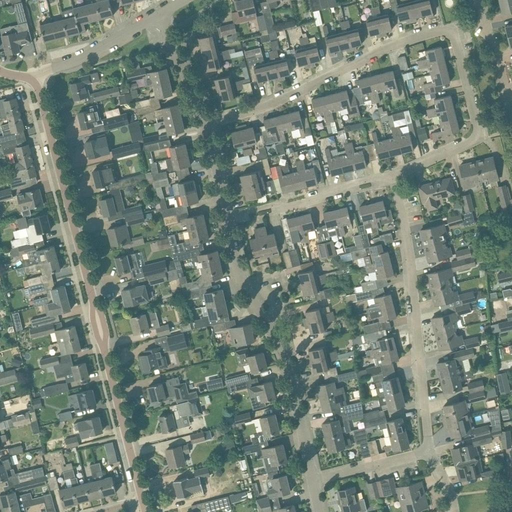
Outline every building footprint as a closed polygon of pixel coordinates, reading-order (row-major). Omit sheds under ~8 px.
[(95,0),(96,2),(98,2),(102,19),(113,16),(110,4),(116,2),(115,0),(95,0)] [(256,17),(257,17),(252,0),(235,0),(234,0),(237,10),(230,12),(233,24),(234,24),(235,24),(257,19),(256,17)] [(268,0),(270,9),(278,7),(276,0),(268,0)] [(320,0),(308,0),(312,12),(323,9),(320,0)] [(330,8),(327,0),(320,0),(323,9),(330,8)] [(418,0),(407,3),(412,22),(417,21),(416,17),(422,16),(418,0)] [(429,0),(419,0),(418,0),(422,16),(427,14),(428,18),(434,17),(429,0)] [(511,0),(500,4),(502,15),(511,12),(511,0)] [(96,2),(87,5),(91,21),(102,19),(98,2),(96,2)] [(22,3),(15,6),(17,14),(24,12),(22,3)] [(412,22),(407,3),(396,6),(400,21),(406,20),(407,24),(412,22)] [(87,5),(76,8),(80,24),(91,21),(87,5)] [(75,16),(68,18),(72,35),(86,31),(85,26),(84,26),(80,26),(80,24),(76,8),(73,8),(75,16)] [(263,12),(263,15),(268,34),(269,34),(275,32),(297,27),(295,22),(274,27),(270,11),(263,12)] [(388,14),(377,17),(382,37),(387,35),(386,31),(392,30),(388,14)] [(263,36),(268,34),(263,15),(257,17),(256,17),(257,19),(260,31),(261,31),(263,36)] [(382,37),(377,17),(366,20),(370,35),(376,34),(377,38),(382,37)] [(68,18),(54,22),(58,39),(72,35),(68,18)] [(58,39),(54,22),(40,25),(44,42),(58,39)] [(16,33),(12,33),(2,36),(6,54),(20,51),(18,45),(20,44),(21,45),(30,43),(29,40),(31,40),(27,23),(14,26),(16,33)] [(235,24),(234,24),(233,24),(220,27),(222,36),(233,33),(232,36),(233,41),(238,40),(236,32),(235,24)] [(358,29),(347,32),(352,51),(357,50),(356,46),(362,44),(358,29)] [(269,34),(268,34),(270,40),(277,39),(275,32),(269,34)] [(347,32),(336,34),(340,50),(346,48),(347,52),(352,51),(347,32)] [(200,44),(202,50),(218,46),(215,34),(195,39),(196,45),(200,44)] [(340,50),(336,34),(325,37),(330,56),(335,55),(334,51),(340,50)] [(317,45),(306,48),(311,67),(316,66),(315,62),(321,60),(317,45)] [(199,56),(200,61),(230,53),(228,50),(219,52),(218,46),(202,50),(203,55),(199,56)] [(418,61),(419,65),(444,59),(441,47),(425,51),(427,59),(418,61)] [(311,67),(306,48),(295,51),(299,66),(305,64),(306,68),(311,67)] [(223,67),(221,61),(243,55),(242,50),(230,53),(200,61),(201,66),(205,65),(207,71),(223,67)] [(268,79),(264,64),(263,56),(262,57),(262,55),(255,57),(255,56),(246,58),(250,74),(255,73),(258,86),(264,85),(263,81),(268,79)] [(405,56),(398,58),(401,70),(408,68),(405,56)] [(286,59),(275,61),(280,81),(285,79),(284,75),(290,74),(286,59)] [(429,67),(431,75),(447,70),(444,59),(419,65),(420,69),(429,67)] [(275,61),(264,64),(268,79),(274,78),(275,82),(280,81),(275,61)] [(213,86),(214,92),(233,87),(236,86),(250,82),(246,67),(242,68),(245,79),(236,82),(235,80),(232,81),(230,76),(215,80),(216,86),(213,86)] [(154,85),(169,81),(166,69),(143,74),(142,68),(126,72),(129,82),(144,78),(146,87),(154,85)] [(424,91),(425,95),(435,92),(442,91),(440,85),(450,82),(447,70),(431,75),(433,82),(423,85),(424,91)] [(393,71),(381,74),(385,90),(394,88),(396,97),(399,96),(393,71)] [(90,96),(87,84),(100,81),(97,72),(79,77),(80,82),(71,84),(75,100),(85,97),(84,97),(90,96)] [(412,72),(403,74),(404,80),(414,78),(412,72)] [(381,74),(369,77),(376,102),(381,101),(378,92),(385,90),(381,74)] [(359,86),(353,88),(353,89),(357,106),(364,104),(364,102),(372,99),(373,103),(376,102),(369,77),(358,80),(359,86)] [(169,81),(154,85),(155,91),(149,93),(151,99),(172,94),(169,81)] [(95,101),(129,92),(127,85),(93,94),(95,101)] [(233,87),(214,92),(215,97),(219,96),(220,102),(236,98),(233,87)] [(347,91),(335,94),(339,110),(347,107),(350,117),(353,116),(359,114),(357,106),(353,89),(347,91)] [(130,93),(118,97),(120,106),(132,103),(130,93)] [(335,94),(323,97),(333,132),(332,133),(333,134),(337,132),(332,111),(339,110),(335,94)] [(428,110),(428,114),(453,107),(450,96),(441,98),(435,100),(437,108),(428,110)] [(329,133),(332,133),(333,132),(323,97),(312,100),(316,116),(324,114),(329,133)] [(9,117),(19,114),(15,98),(7,101),(6,99),(0,100),(0,106),(0,107),(4,118),(9,117)] [(134,102),(136,109),(150,105),(149,99),(134,102)] [(150,105),(136,109),(138,116),(152,113),(150,105)] [(164,115),(166,121),(181,118),(178,105),(154,111),(155,117),(164,115)] [(87,109),(87,111),(78,113),(82,129),(93,126),(100,124),(97,113),(99,112),(98,106),(87,109)] [(439,116),(441,123),(456,119),(453,107),(428,114),(429,118),(439,116)] [(400,126),(395,127),(402,153),(414,150),(409,133),(414,132),(409,110),(403,112),(407,126),(400,128),(400,126)] [(301,120),(299,111),(287,114),(291,130),(293,138),(301,136),(302,138),(311,135),(309,127),(303,128),(301,120)] [(4,135),(0,136),(0,144),(1,144),(1,143),(17,139),(15,132),(23,129),(19,114),(9,117),(10,123),(1,126),(4,135)] [(287,114),(275,117),(282,143),(287,142),(284,132),(291,130),(287,114)] [(124,125),(122,117),(102,122),(104,130),(124,125)] [(282,143),(275,117),(264,120),(266,130),(268,136),(276,134),(278,144),(282,143)] [(181,118),(166,121),(167,127),(158,129),(160,136),(184,130),(181,118)] [(456,119),(441,123),(442,131),(432,133),(434,138),(459,131),(456,119)] [(137,123),(127,125),(132,143),(142,141),(137,123)] [(264,147),(260,132),(255,133),(253,127),(247,129),(246,125),(241,126),(246,145),(247,149),(249,155),(253,154),(251,148),(252,148),(251,144),(256,143),(258,149),(264,147)] [(235,148),(246,145),(241,126),(236,127),(237,131),(231,133),(235,148)] [(394,137),(386,139),(391,156),(402,153),(395,127),(392,128),(394,137)] [(425,127),(417,129),(420,141),(428,139),(425,127)] [(391,156),(386,139),(379,141),(376,131),(371,133),(378,159),(391,156)] [(86,151),(87,157),(89,157),(90,158),(101,155),(109,153),(105,135),(94,138),(95,140),(86,142),(88,151),(86,151)] [(159,143),(157,135),(143,139),(145,146),(159,143)] [(12,153),(15,164),(31,160),(28,145),(19,147),(17,139),(1,143),(1,144),(4,155),(12,153)] [(142,152),(140,142),(112,149),(114,159),(142,152)] [(348,143),(355,169),(367,166),(361,146),(354,148),(353,142),(352,142),(348,143)] [(159,143),(145,146),(146,149),(147,152),(160,149),(159,143)] [(285,154),(282,143),(278,144),(276,145),(278,155),(285,154)] [(347,154),(339,156),(343,173),(355,169),(348,143),(344,144),(347,154)] [(170,147),(172,158),(192,153),(191,149),(187,150),(185,144),(170,147)] [(343,173),(339,156),(332,158),(330,148),(325,150),(331,176),(343,173)] [(192,153),(172,158),(175,169),(190,166),(189,160),(193,159),(192,153)] [(493,158),(476,162),(480,180),(488,178),(489,182),(498,180),(493,158)] [(31,160),(15,164),(18,175),(9,178),(12,190),(27,186),(25,178),(36,176),(31,160)] [(304,160),(300,161),(306,187),(318,184),(315,174),(322,172),(319,160),(313,162),(314,168),(307,169),(304,160)] [(298,171),(290,174),(294,190),(306,187),(300,161),(296,162),(298,171)] [(480,180),(476,162),(460,166),(464,184),(465,188),(474,186),(473,182),(480,180)] [(117,181),(114,170),(112,164),(95,168),(95,171),(93,171),(97,187),(106,185),(106,186),(108,185),(108,184),(110,191),(153,180),(151,172),(145,174),(145,173),(117,181)] [(294,190),(290,174),(283,175),(281,166),(276,167),(283,193),(294,190)] [(167,178),(166,171),(157,174),(153,175),(154,181),(167,178)] [(242,182),(234,184),(237,195),(245,193),(247,200),(275,192),(272,180),(263,183),(260,171),(241,176),(242,182)] [(154,181),(156,188),(169,185),(167,178),(154,181)] [(454,194),(453,188),(450,179),(418,187),(423,202),(426,201),(428,210),(437,208),(434,199),(454,194)] [(172,185),(175,196),(200,190),(199,185),(195,186),(194,180),(172,185)] [(497,187),(504,214),(511,211),(511,198),(509,200),(505,185),(497,187)] [(39,189),(26,193),(18,195),(24,217),(31,215),(29,208),(43,205),(39,189)] [(13,198),(11,190),(0,192),(0,201),(3,201),(13,198)] [(199,202),(197,196),(201,195),(200,190),(175,196),(176,200),(178,207),(199,202)] [(116,213),(116,212),(121,211),(118,200),(121,199),(120,193),(109,196),(110,198),(101,200),(105,216),(116,213)] [(462,196),(466,212),(473,210),(469,194),(462,196)] [(161,208),(159,200),(158,202),(153,198),(149,204),(154,208),(155,207),(156,209),(161,208)] [(393,221),(390,209),(385,210),(383,201),(371,204),(378,230),(382,229),(381,224),(393,221)] [(378,230),(371,204),(359,207),(363,223),(364,223),(365,229),(371,227),(372,233),(379,232),(378,230)] [(143,212),(141,205),(122,210),(124,217),(143,212)] [(164,217),(177,214),(175,207),(162,210),(164,217)] [(347,207),(335,210),(341,236),(345,235),(343,225),(351,223),(347,207)] [(326,225),(320,226),(328,258),(336,256),(332,241),(331,241),(330,237),(337,235),(337,237),(341,236),(335,210),(323,213),(326,225)] [(475,224),(472,212),(461,214),(464,227),(475,224)] [(145,220),(143,213),(126,217),(128,225),(145,220)] [(299,216),(305,242),(309,241),(309,239),(316,237),(318,244),(316,245),(320,259),(328,258),(320,226),(314,228),(311,213),(299,216)] [(164,217),(165,225),(179,222),(177,214),(164,217)] [(188,223),(190,230),(205,227),(203,214),(180,220),(181,224),(188,223)] [(32,243),(43,240),(41,233),(50,231),(46,215),(34,218),(26,220),(25,217),(17,219),(19,230),(28,227),(32,243)] [(447,219),(449,226),(463,222),(461,215),(447,219)] [(301,243),(305,242),(299,216),(287,220),(291,236),(299,234),(301,243)] [(125,225),(108,229),(112,245),(126,242),(124,233),(127,232),(125,225)] [(420,231),(424,246),(445,241),(443,233),(445,232),(443,225),(438,226),(420,231)] [(171,245),(173,253),(190,249),(203,246),(202,241),(208,240),(205,227),(190,230),(191,238),(185,239),(185,242),(183,242),(171,245)] [(256,238),(250,239),(255,259),(279,253),(274,232),(267,234),(266,231),(265,227),(254,230),(256,238)] [(364,248),(370,247),(366,233),(360,235),(364,248)] [(379,236),(380,238),(381,244),(393,241),(391,233),(379,236)] [(350,247),(351,252),(364,248),(360,235),(353,237),(356,246),(350,247)] [(143,236),(132,238),(134,246),(145,243),(143,236)] [(170,248),(168,239),(157,241),(159,250),(170,248)] [(445,241),(424,246),(428,262),(447,257),(446,256),(451,255),(450,248),(447,248),(445,241)] [(469,245),(469,248),(456,252),(458,259),(481,253),(478,242),(469,245)] [(35,251),(32,243),(13,248),(16,256),(28,253),(35,251)] [(365,269),(391,263),(388,251),(383,252),(381,244),(377,245),(370,247),(364,248),(351,252),(353,260),(357,259),(359,267),(361,271),(365,270),(365,269)] [(22,261),(24,267),(57,258),(54,246),(35,251),(28,253),(29,259),(22,261)] [(202,268),(220,264),(217,251),(205,254),(203,246),(190,249),(192,257),(195,269),(202,268)] [(192,257),(190,249),(173,253),(174,261),(192,257)] [(291,259),(292,263),(293,267),(300,265),(296,249),(289,251),(290,255),(291,259)] [(134,254),(115,258),(119,273),(130,270),(130,271),(138,269),(134,254)] [(483,255),(465,259),(454,262),(456,271),(476,266),(475,263),(484,261),(483,255)] [(57,258),(24,267),(25,273),(41,269),(42,275),(60,270),(57,258)] [(165,262),(143,267),(145,276),(167,270),(165,262)] [(365,269),(365,270),(366,273),(375,271),(377,279),(386,277),(387,279),(397,277),(394,267),(392,267),(391,263),(365,269)] [(220,264),(202,268),(205,280),(223,276),(220,264)] [(427,274),(431,290),(451,285),(449,277),(453,276),(451,268),(427,274)] [(147,301),(150,300),(146,284),(150,283),(151,285),(163,281),(161,273),(167,272),(167,270),(145,276),(140,277),(142,286),(124,290),(126,298),(123,298),(126,309),(134,306),(133,304),(141,302),(141,304),(147,303),(147,301)] [(296,281),(298,286),(327,278),(326,274),(319,275),(319,274),(316,275),(314,270),(299,274),(300,280),(296,281)] [(511,271),(505,273),(498,275),(500,283),(511,279),(511,271)] [(28,287),(42,283),(41,276),(27,280),(23,281),(25,287),(28,286),(28,287)] [(184,292),(201,288),(200,280),(187,282),(185,276),(179,278),(181,286),(182,286),(184,292)] [(327,278),(298,286),(299,291),(303,290),(304,296),(311,294),(313,301),(326,298),(323,290),(320,291),(318,286),(322,285),(322,284),(328,282),(327,278)] [(363,291),(370,290),(377,288),(375,280),(361,283),(363,291)] [(42,283),(28,287),(30,294),(44,291),(42,283)] [(451,285),(431,290),(435,305),(452,301),(452,300),(459,299),(457,291),(453,293),(451,285)] [(34,306),(44,304),(48,303),(68,298),(65,286),(47,290),(48,296),(32,300),(34,306)] [(184,292),(185,300),(203,296),(201,288),(184,292)] [(511,295),(511,289),(510,288),(502,290),(504,298),(511,295)] [(205,293),(208,306),(225,302),(222,290),(205,293)] [(372,299),(370,290),(363,291),(346,296),(347,304),(357,301),(357,302),(372,299)] [(367,308),(368,312),(393,305),(392,302),(395,301),(392,291),(383,293),(383,296),(374,298),(376,306),(367,308)] [(473,292),(460,295),(463,306),(476,302),(476,300),(481,298),(480,292),(478,293),(478,292),(474,293),(473,292)] [(48,303),(44,304),(47,316),(49,315),(71,310),(68,298),(48,303)] [(225,302),(208,306),(211,319),(228,315),(225,302)] [(477,307),(476,302),(463,306),(456,307),(458,315),(472,311),(471,309),(477,307)] [(393,305),(368,312),(369,318),(378,316),(380,322),(387,320),(387,321),(389,320),(396,318),(393,305)] [(307,318),(303,319),(304,324),(324,319),(321,308),(315,309),(305,312),(307,318)] [(135,333),(148,330),(156,329),(158,336),(170,333),(168,324),(160,326),(158,319),(156,312),(145,315),(145,314),(131,318),(135,333)] [(432,319),(436,334),(455,329),(453,321),(457,320),(455,313),(450,314),(432,319)] [(31,320),(33,328),(51,323),(49,315),(47,316),(31,320)] [(324,319),(304,324),(306,329),(310,328),(311,334),(321,331),(327,330),(325,324),(329,323),(329,322),(335,321),(334,316),(327,318),(324,319)] [(191,321),(193,329),(210,325),(208,317),(191,321)] [(511,328),(511,320),(509,321),(499,324),(499,323),(491,325),(492,333),(501,331),(501,332),(511,328)] [(213,324),(215,332),(227,329),(225,321),(213,324)] [(180,324),(182,332),(191,329),(189,322),(180,324)] [(380,331),(377,322),(363,326),(365,334),(375,332),(375,333),(380,331)] [(56,332),(55,331),(54,324),(30,330),(32,338),(48,334),(56,332)] [(250,324),(240,326),(229,329),(233,345),(254,341),(250,324)] [(55,331),(59,343),(78,337),(75,325),(55,331)] [(455,329),(436,334),(439,350),(463,343),(461,336),(457,337),(455,329)] [(397,344),(395,333),(385,336),(385,337),(377,340),(375,333),(375,332),(365,334),(360,335),(363,344),(370,342),(372,350),(369,350),(370,355),(396,348),(395,344),(397,344)] [(168,337),(171,352),(188,347),(184,333),(168,337)] [(78,337),(59,343),(65,341),(68,353),(81,350),(78,337)] [(466,348),(480,344),(478,337),(464,340),(466,348)] [(168,368),(165,356),(162,357),(160,347),(145,351),(146,355),(141,356),(142,362),(140,363),(143,374),(153,371),(152,369),(158,368),(158,370),(168,368)] [(308,363),(327,358),(324,347),(309,351),(310,357),(307,358),(308,363)] [(263,353),(250,356),(247,348),(235,351),(239,367),(250,364),(252,372),(267,368),(263,353)] [(368,377),(372,376),(382,373),(380,365),(391,362),(392,363),(394,362),(393,362),(399,360),(396,348),(370,355),(371,359),(374,358),(376,366),(366,369),(368,377)] [(437,364),(440,378),(463,372),(462,367),(464,366),(462,360),(474,356),(472,348),(453,353),(454,359),(437,364)] [(338,360),(354,356),(353,351),(337,355),(330,357),(332,361),(338,359),(338,360)] [(54,365),(60,364),(58,356),(40,361),(42,369),(54,366),(54,365)] [(11,364),(19,367),(22,361),(13,358),(11,364)] [(336,367),(330,369),(327,358),(308,363),(309,368),(313,367),(315,373),(323,371),(324,377),(336,374),(338,374),(336,367)] [(72,361),(60,364),(54,365),(54,366),(56,376),(65,374),(65,376),(75,373),(76,381),(88,378),(85,363),(73,366),(72,361)] [(17,376),(15,370),(0,373),(0,385),(18,381),(17,376)] [(336,374),(338,382),(358,378),(356,370),(338,374),(336,374)] [(463,372),(440,378),(444,393),(462,388),(460,380),(465,379),(472,377),(470,370),(463,372)] [(225,377),(228,385),(246,381),(251,379),(249,371),(225,377)] [(506,371),(497,373),(501,392),(510,390),(506,371)] [(375,388),(378,397),(401,391),(397,377),(384,380),(382,373),(372,376),(375,388)] [(223,377),(207,380),(210,390),(225,387),(223,377)] [(469,384),(471,392),(485,389),(482,380),(469,384)] [(247,388),(246,381),(228,385),(229,392),(247,388)] [(153,403),(165,400),(175,397),(177,403),(190,399),(185,382),(169,387),(167,382),(149,387),(153,403)] [(275,398),(271,382),(250,388),(250,387),(247,388),(253,410),(266,406),(265,400),(275,398)] [(321,398),(344,393),(342,388),(336,389),(334,382),(317,386),(321,398)] [(44,388),(46,397),(60,393),(58,384),(44,388)] [(91,390),(69,396),(71,403),(80,401),(83,409),(96,406),(91,390)] [(401,391),(378,397),(380,405),(379,405),(381,411),(404,405),(401,391)] [(469,394),(471,402),(485,398),(484,391),(469,394)] [(345,412),(362,409),(361,402),(347,406),(344,393),(321,398),(324,412),(344,407),(345,412)] [(172,414),(159,417),(163,432),(173,430),(172,429),(185,426),(183,417),(192,415),(192,417),(202,414),(200,406),(206,404),(204,397),(179,403),(179,404),(170,406),(172,414)] [(42,407),(40,399),(32,401),(34,409),(42,407)] [(443,417),(444,423),(470,416),(469,410),(463,412),(461,402),(444,406),(446,416),(443,417)] [(490,432),(501,430),(499,408),(488,411),(491,420),(494,420),(495,424),(474,429),(476,436),(490,432)] [(349,421),(363,417),(363,413),(362,409),(345,412),(346,418),(322,424),(326,437),(351,431),(349,421)] [(364,421),(380,417),(378,409),(363,413),(363,417),(364,421)] [(15,426),(30,422),(37,421),(35,411),(29,413),(29,412),(12,416),(13,419),(15,426)] [(72,419),(71,411),(59,414),(61,422),(72,419)] [(248,413),(235,416),(237,424),(238,429),(242,428),(241,423),(250,421),(248,413)] [(279,432),(279,431),(281,430),(279,423),(277,424),(275,415),(260,418),(264,434),(259,436),(260,442),(272,439),(271,434),(279,432)] [(470,416),(444,423),(445,428),(449,427),(452,437),(469,433),(466,422),(471,421),(470,416)] [(74,424),(75,430),(76,431),(84,429),(86,436),(96,434),(99,434),(98,433),(102,432),(98,417),(86,420),(87,421),(74,424)] [(405,432),(402,418),(382,423),(380,417),(364,421),(365,428),(372,427),(379,425),(380,429),(388,427),(391,436),(405,432)] [(13,419),(6,421),(8,429),(15,427),(15,426),(13,419)] [(40,433),(37,421),(30,422),(33,434),(40,433)] [(367,442),(365,434),(366,434),(365,428),(354,431),(357,444),(367,442)] [(212,438),(210,430),(190,435),(192,443),(209,439),(212,438)] [(501,430),(490,432),(476,436),(478,445),(493,442),(492,438),(502,435),(502,432),(501,430)] [(345,447),(351,445),(350,438),(346,439),(345,433),(351,431),(326,437),(329,451),(345,447)] [(502,432),(502,435),(503,448),(511,447),(509,431),(502,432)] [(409,446),(405,432),(391,436),(393,444),(384,447),(386,452),(394,450),(409,446)] [(58,443),(60,450),(79,445),(77,437),(65,440),(65,441),(58,443)] [(367,442),(371,456),(379,454),(375,440),(367,442)] [(236,451),(233,441),(222,444),(224,454),(236,451)] [(263,457),(267,473),(268,473),(277,470),(279,470),(278,464),(287,461),(283,445),(258,452),(256,443),(242,447),(244,455),(256,452),(258,459),(263,457)] [(113,444),(106,446),(108,454),(115,452),(113,444)] [(453,449),(457,465),(478,460),(474,444),(453,449)] [(8,449),(10,456),(23,452),(21,445),(8,449)] [(166,450),(170,467),(184,463),(182,454),(190,452),(188,445),(180,447),(166,450)] [(14,468),(10,456),(0,459),(2,464),(0,465),(0,480),(15,476),(13,469),(14,468)] [(478,460),(457,465),(461,480),(482,475),(478,460)] [(237,461),(214,467),(217,480),(240,473),(237,461)] [(66,465),(67,468),(68,471),(76,503),(90,500),(86,483),(79,485),(77,477),(75,478),(71,463),(66,465)] [(93,481),(86,483),(90,500),(103,496),(99,480),(97,471),(95,464),(89,465),(93,481)] [(42,468),(17,474),(19,482),(34,478),(44,476),(42,468)] [(68,471),(67,468),(62,469),(63,472),(67,488),(59,490),(63,506),(76,503),(68,471)] [(188,478),(174,481),(178,498),(188,496),(189,499),(204,495),(200,478),(210,476),(208,468),(194,472),(196,478),(188,480),(188,478)] [(484,472),(486,480),(499,477),(498,468),(484,472)] [(293,490),(291,483),(288,483),(286,475),(279,477),(277,470),(268,473),(270,480),(272,479),(274,487),(268,489),(270,497),(276,495),(290,492),(290,490),(293,490)] [(55,476),(48,478),(51,490),(59,488),(55,476)] [(112,477),(99,480),(103,496),(116,493),(112,477)] [(393,478),(384,480),(386,485),(388,494),(396,492),(393,478)] [(31,479),(19,482),(19,483),(15,484),(17,492),(33,488),(31,479)] [(388,494),(386,485),(384,480),(376,482),(380,496),(388,494)] [(372,499),(380,496),(376,482),(368,484),(372,499)] [(427,507),(424,494),(422,495),(419,483),(422,482),(396,488),(402,511),(408,511),(428,507),(428,506),(427,507)] [(252,484),(253,490),(255,496),(260,495),(256,483),(252,484)] [(364,499),(357,500),(354,488),(337,492),(339,500),(341,499),(342,503),(341,504),(342,511),(348,511),(359,509),(359,511),(362,511),(367,511),(364,499)] [(0,496),(0,503),(1,508),(32,499),(30,493),(16,497),(15,492),(0,496)] [(24,511),(27,511),(26,507),(45,502),(47,511),(55,511),(51,494),(43,496),(32,499),(1,508),(2,511),(24,511)] [(210,511),(231,507),(228,496),(191,505),(192,511),(210,511)] [(256,500),(258,508),(270,505),(268,497),(256,500)] [(279,503),(270,505),(258,508),(259,511),(272,511),(279,509),(279,511),(295,511),(294,505),(281,509),(279,503)]
